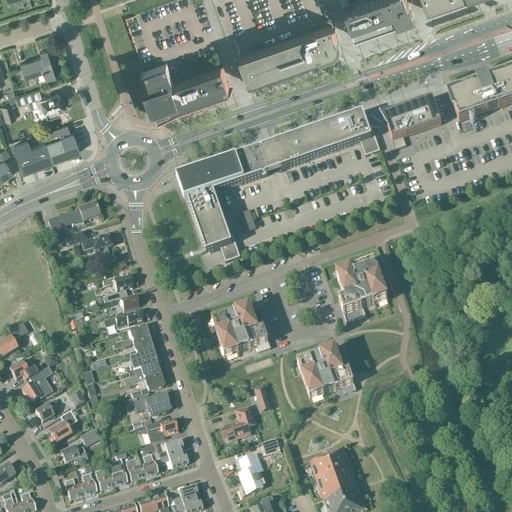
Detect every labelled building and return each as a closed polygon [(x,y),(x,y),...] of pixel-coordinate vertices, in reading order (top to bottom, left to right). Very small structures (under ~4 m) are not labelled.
[(377,0),(344,12),(346,12),(354,36),(353,37),(353,38),(398,22),(398,23),(413,18),(411,15),(412,15),(406,0),(377,0)] [(423,0),(427,12),(460,0),(423,0)] [(338,43),(338,41),(332,24),(330,25),(328,19),(304,27),(306,33),(239,56),(249,84),(281,73),(280,72),(318,59),(317,57),(333,51),(334,50),(336,49),(337,47),(338,45),(338,43)] [(45,82),(55,78),(46,50),(39,52),(40,57),(19,64),(23,77),(42,71),(45,82)] [(141,68),(140,68),(157,117),(233,90),(232,89),(230,90),(221,67),(223,67),(223,66),(174,83),(166,63),(143,71),(141,68)] [(459,124),(511,105),(511,74),(449,96),(459,124)] [(10,104),(16,102),(12,89),(6,91),(10,104)] [(42,105),(44,111),(47,119),(59,115),(57,107),(62,106),(62,104),(63,104),(62,99),(60,99),(58,93),(53,95),(27,103),(28,109),(42,105)] [(432,102),(384,119),(396,152),(406,148),(403,140),(441,126),(433,103),(434,103),(434,102),(433,103),(432,102)] [(1,108),(5,123),(16,120),(12,105),(1,108)] [(363,116),(259,152),(268,177),(361,145),(365,159),(380,154),(371,129),(368,130),(363,116)] [(44,143),(52,162),(67,156),(66,154),(73,152),(75,148),(67,126),(69,125),(41,133),(44,143)] [(27,141),(13,146),(22,172),(36,167),(52,162),(44,143),(29,148),(27,141)] [(180,180),(206,256),(221,251),(225,265),(240,260),(232,239),(229,240),(214,196),(268,177),(259,152),(180,180)] [(0,163),(0,181),(1,183),(7,178),(6,176),(12,173),(4,161),(0,163)] [(285,175),(289,185),(294,183),(290,173),(285,175)] [(99,218),(94,206),(78,212),(79,214),(69,217),(68,215),(47,223),(50,229),(42,231),(47,244),(55,242),(52,232),(72,225),(72,228),(83,226),(83,224),(99,218)] [(249,212),(239,216),(245,234),(255,231),(249,212)] [(106,250),(111,248),(107,237),(87,243),(84,234),(67,240),(69,247),(80,243),(83,254),(92,251),(94,258),(99,256),(100,260),(105,259),(107,258),(108,256),(108,254),(106,250)] [(442,258),(428,263),(431,270),(444,266),(442,258)] [(387,303),(374,265),(336,279),(344,302),(339,304),(346,325),(347,325),(361,320),(358,313),(363,311),(373,307),(373,308),(387,303)] [(102,300),(104,307),(127,299),(125,293),(132,290),(129,278),(113,283),(112,281),(102,284),(103,290),(113,286),(116,295),(102,300)] [(123,314),(138,309),(135,297),(127,300),(127,299),(104,307),(98,309),(100,314),(119,308),(118,306),(120,305),(123,314)] [(249,309),(212,323),(224,360),(239,355),(238,354),(249,350),(249,351),(257,349),(259,354),(270,351),(263,330),(258,332),(249,309)] [(128,330),(143,325),(140,313),(114,321),(103,324),(105,331),(116,327),(117,330),(125,328),(125,325),(126,325),(128,330)] [(74,321),(68,323),(71,333),(77,331),(74,321)] [(20,339),(27,335),(21,326),(14,330),(20,339)] [(149,342),(144,328),(129,333),(133,347),(149,342)] [(10,339),(0,345),(0,356),(2,360),(17,351),(12,343),(20,339),(14,330),(7,334),(10,339)] [(152,354),(149,342),(133,347),(135,354),(129,355),(123,358),(125,363),(131,361),(137,359),(152,354)] [(297,365),(310,402),(342,391),(344,397),(355,393),(356,393),(349,372),(343,374),(335,351),(320,356),(321,357),(310,360),(297,365)] [(156,367),(152,354),(137,359),(141,372),(150,368),(156,367)] [(22,357),(10,365),(12,368),(24,360),(22,357)] [(26,361),(9,372),(16,382),(23,378),(26,383),(39,375),(35,368),(32,370),(26,361)] [(156,367),(150,368),(141,372),(143,379),(137,380),(137,379),(124,384),(125,390),(129,388),(138,386),(144,384),(160,379),(156,367)] [(41,382),(51,376),(48,370),(37,377),(41,382)] [(162,386),(160,379),(144,384),(138,386),(140,393),(130,396),(132,401),(140,399),(142,398),(146,397),(149,396),(148,394),(163,389),(162,386)] [(32,386),(21,392),(30,405),(32,404),(33,405),(52,394),(47,386),(43,388),(39,382),(32,386)] [(69,398),(75,409),(85,404),(79,393),(69,398)] [(155,419),(158,418),(157,417),(169,413),(168,412),(170,411),(169,408),(168,405),(167,406),(166,405),(167,404),(165,398),(146,404),(145,402),(147,401),(146,397),(142,398),(132,401),(136,414),(148,410),(150,419),(152,418),(152,420),(155,419)] [(96,399),(89,401),(91,407),(98,405),(96,399)] [(47,407),(35,414),(42,425),(53,418),(49,411),(56,407),(54,402),(47,407)] [(222,432),(225,442),(228,441),(229,444),(251,437),(248,429),(256,427),(250,409),(235,414),(239,424),(224,429),(225,431),(222,432)] [(56,446),(71,437),(66,430),(76,424),(70,415),(60,420),(64,425),(49,434),(56,446)] [(158,424),(145,428),(148,436),(147,437),(150,447),(164,443),(163,439),(177,435),(173,422),(159,426),(158,424)] [(135,425),(132,426),(133,432),(142,430),(140,423),(135,425)] [(94,431),(78,440),(82,449),(102,438),(98,430),(94,431)] [(160,462),(185,454),(181,443),(179,443),(179,442),(164,447),(166,453),(158,456),(160,461),(160,462)] [(277,442),(262,446),(266,458),(280,454),(277,442)] [(111,446),(106,448),(110,459),(115,458),(111,446)] [(155,447),(151,448),(155,462),(160,461),(158,456),(155,447)] [(76,453),(74,449),(60,455),(66,466),(73,463),(74,466),(86,461),(82,450),(76,453)] [(362,511),(365,511),(343,450),(316,459),(317,462),(310,465),(326,511),(362,511)] [(170,465),(172,471),(187,467),(186,466),(188,465),(185,454),(160,462),(162,468),(170,465)] [(140,468),(144,480),(156,476),(153,464),(150,457),(142,460),(144,467),(140,468)] [(243,475),(239,477),(247,497),(263,491),(255,471),(261,469),(256,457),(239,464),(243,475)] [(127,472),(131,484),(144,480),(140,468),(135,469),(133,463),(125,465),(127,472)] [(0,486),(15,478),(8,466),(0,471),(0,486)] [(109,478),(113,490),(126,486),(122,474),(120,467),(108,470),(110,477),(109,478)] [(97,482),(100,494),(113,490),(109,478),(105,479),(103,472),(95,475),(97,482)] [(79,487),(83,499),(95,495),(92,483),(91,483),(89,476),(81,479),(83,486),(79,487)] [(66,491),(70,503),(83,499),(79,487),(74,488),(72,482),(64,484),(66,491)] [(174,507),(196,500),(195,497),(196,496),(196,495),(198,495),(196,488),(194,489),(193,488),(179,493),(180,499),(173,501),(174,507)] [(18,506),(19,511),(33,511),(31,502),(30,502),(28,495),(20,498),(22,505),(18,506)] [(151,501),(153,511),(167,511),(167,510),(163,497),(151,501)] [(263,508),(253,511),(272,511),(271,507),(274,506),(271,499),(261,503),(263,508)] [(180,511),(184,511),(200,511),(201,511),(203,511),(201,504),(199,505),(198,504),(197,504),(196,500),(174,507),(175,511),(180,511)] [(5,510),(5,511),(19,511),(18,506),(13,507),(11,501),(3,503),(5,510)] [(153,511),(151,501),(138,505),(139,511),(153,511)]
